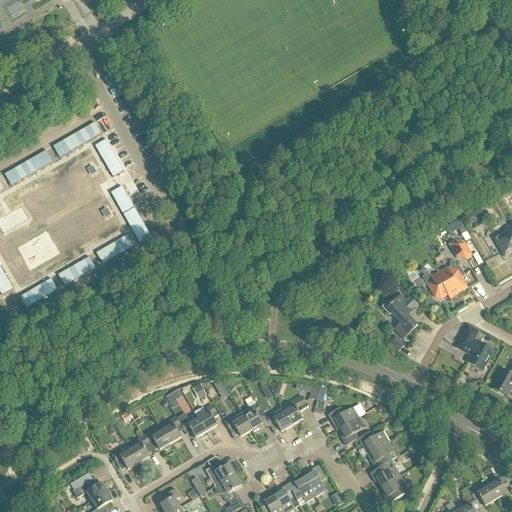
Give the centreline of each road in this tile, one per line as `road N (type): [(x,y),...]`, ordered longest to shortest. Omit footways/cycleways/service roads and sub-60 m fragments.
road 1 (tertiary): [(23,437),(132,375),(239,347),(347,362),(408,392)]
road 2 (unclassified): [(186,252),(225,222),(289,138),(393,82),(467,11)]
road 3 (residential): [(369,511),(316,443),(266,466),(217,452),(129,502)]
road 4 (residential): [(186,252),(168,192),(80,43)]
